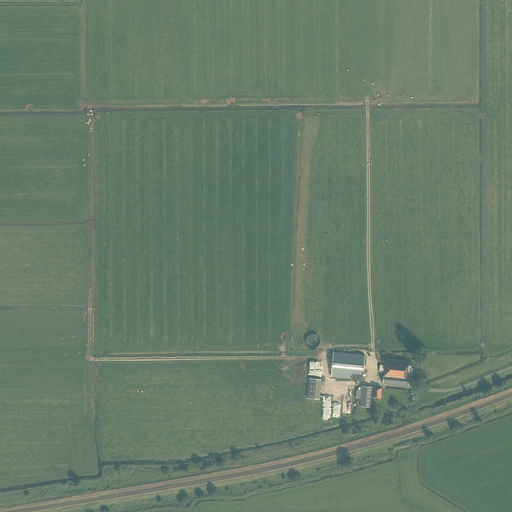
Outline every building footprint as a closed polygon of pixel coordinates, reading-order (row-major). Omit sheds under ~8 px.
[(362,380),(365,355),(334,351),(331,376),(362,380)] [(412,375),(413,364),(411,364),(411,362),(386,360),(386,364),(384,364),(384,366),(380,366),(380,371),(384,372),(383,384),(409,386),(410,375),(412,375)] [(321,380),(309,378),(307,398),(319,400),(321,380)] [(370,407),(372,387),(362,386),(361,391),(356,390),(356,399),(361,399),(360,406),(370,407)] [(381,399),(382,388),(373,387),(372,398),(378,398),(377,401),(379,402),(380,399),(381,399)]
